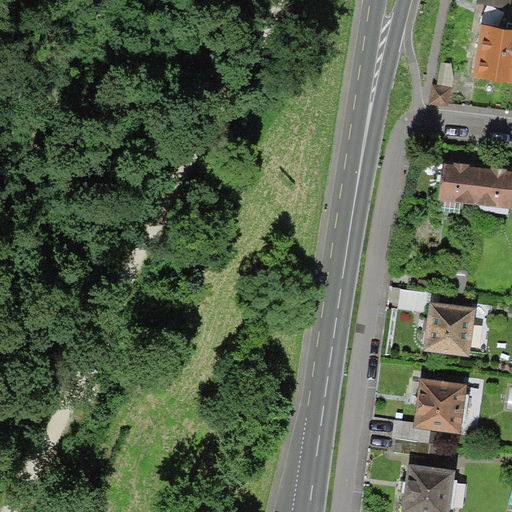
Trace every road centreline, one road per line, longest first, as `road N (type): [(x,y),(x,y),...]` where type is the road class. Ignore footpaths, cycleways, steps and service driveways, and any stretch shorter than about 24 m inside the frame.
road 1 (track): [(12,511),(278,0)]
road 2 (primary): [(308,511),(373,89)]
road 3 (residential): [(341,511),(370,286),(401,140),(417,119)]
